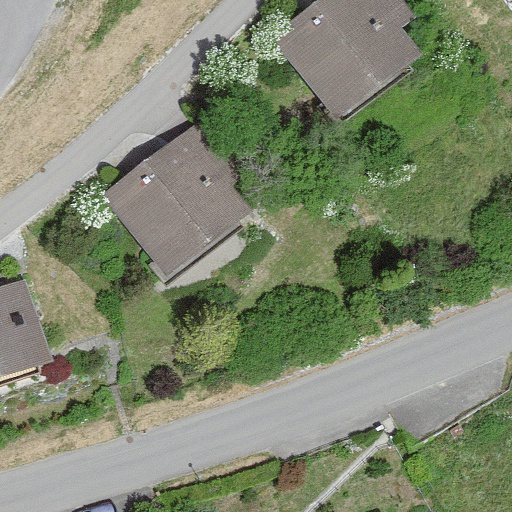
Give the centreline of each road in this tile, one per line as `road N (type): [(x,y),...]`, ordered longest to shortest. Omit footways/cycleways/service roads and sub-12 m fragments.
road 1 (residential): [(511,332),(306,423),(0,509)]
road 2 (residential): [(0,221),(104,144),(243,0)]
